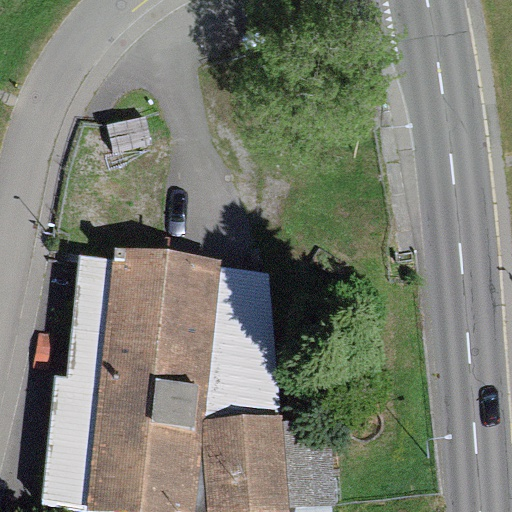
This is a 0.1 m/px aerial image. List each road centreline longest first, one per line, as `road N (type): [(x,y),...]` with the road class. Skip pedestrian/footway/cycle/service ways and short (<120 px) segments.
road 1 (primary): [(426,0),(457,201),(481,511)]
road 2 (residential): [(121,0),(66,58),(40,109),(0,305)]
